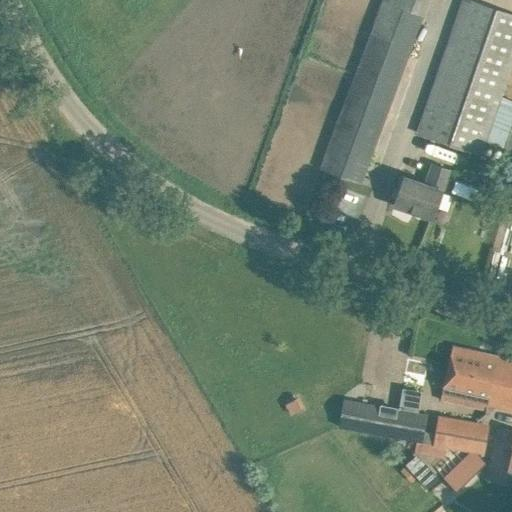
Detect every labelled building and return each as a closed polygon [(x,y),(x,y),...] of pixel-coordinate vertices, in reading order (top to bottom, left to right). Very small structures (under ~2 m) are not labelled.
[(361,183),(368,164),(428,0),(383,0),(328,149),(321,168),(361,183)] [(511,149),(511,100),(501,97),(511,65),(511,13),(472,0),(463,0),(418,132),(481,154),(486,141),(511,149)] [(442,189),(449,169),(434,164),(427,184),(404,177),(395,205),(433,218),(442,190),(442,189)] [(491,400),(501,357),(452,346),(441,399),(486,409),(489,400),(491,400)] [(511,408),(511,359),(501,357),(491,400),(489,400),(503,403),(502,406),(511,408)] [(345,401),(340,427),(417,440),(423,441),(427,414),(345,401)] [(439,416),(435,443),(446,445),(484,452),(488,434),(477,423),(439,416)] [(511,484),(511,429),(499,426),(486,478),(511,484)] [(417,440),(415,452),(444,457),(446,445),(435,443),(423,441),(417,440)] [(462,461),(444,477),(456,490),(485,463),(474,450),(462,461)]
